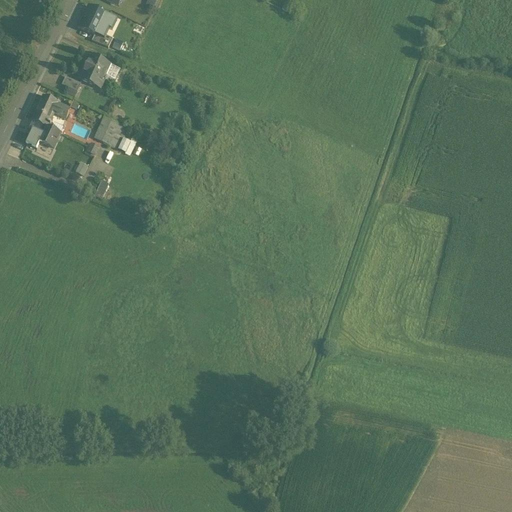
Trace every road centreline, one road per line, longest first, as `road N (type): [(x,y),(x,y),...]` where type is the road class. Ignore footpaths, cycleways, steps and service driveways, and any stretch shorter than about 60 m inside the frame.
road 1 (track): [(52,31),(272,119)]
road 2 (tertiary): [(68,0),(0,138)]
